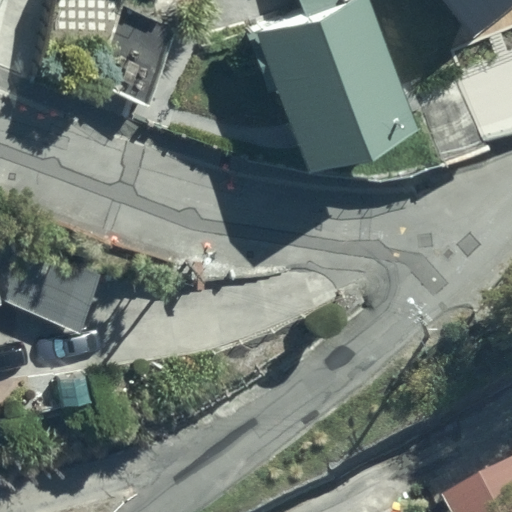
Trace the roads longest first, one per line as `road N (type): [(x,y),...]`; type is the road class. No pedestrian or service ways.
road 1 (residential): [(0,147),(102,181),(291,220),(389,232),(479,226)]
road 2 (residential): [(479,226),(390,325),(245,441)]
road 3 (residential): [(0,506),(245,441)]
road 4 (residential): [(511,410),(314,511)]
